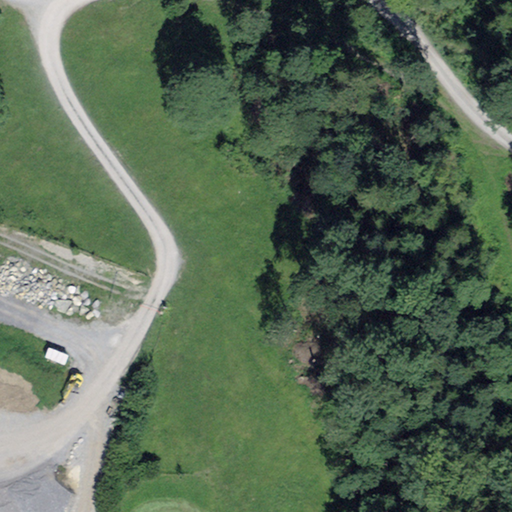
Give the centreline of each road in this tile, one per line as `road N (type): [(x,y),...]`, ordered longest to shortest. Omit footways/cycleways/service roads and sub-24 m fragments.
road 1 (track): [(29,356),(103,339),(146,315),(166,267),(155,230),(64,106),(41,58),(43,0)]
road 2 (track): [(511,147),(376,0)]
